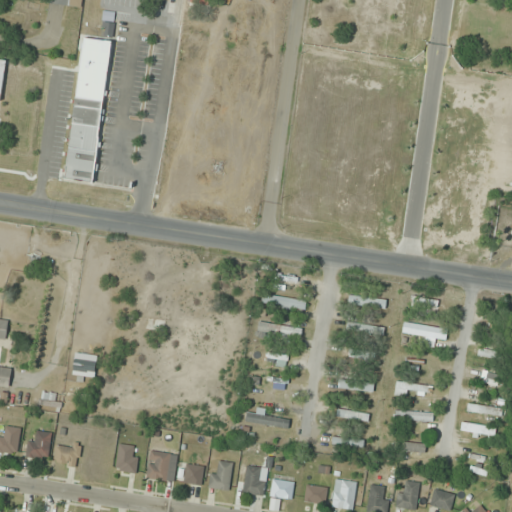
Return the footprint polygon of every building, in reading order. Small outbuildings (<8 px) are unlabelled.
[(81,9),(82,0),(47,0),(47,3),(81,9)] [(113,42),(82,38),(64,180),(95,184),(113,42)] [(306,302),(263,295),(261,306),(304,312),(306,302)] [(438,302),(412,295),(410,304),(436,311),(438,302)] [(386,300),(348,296),(347,306),(385,311),(386,300)] [(0,339),(6,340),(8,313),(0,312),(0,339)] [(257,331),(300,340),(302,331),(259,322),(257,331)] [(342,337),(385,338),(386,325),(343,324),(342,337)] [(427,328),(413,328),(413,337),(427,337),(427,328)] [(0,389),(8,390),(11,369),(0,367),(0,389)] [(406,397),(407,391),(427,393),(428,384),(396,380),(395,396),(406,397)] [(38,412),(59,412),(59,402),(38,402),(38,412)] [(466,413),(499,417),(500,409),(467,405),(466,413)] [(266,410),(257,409),(256,414),(246,412),(245,423),(288,429),(289,420),(265,417),(266,410)] [(336,417),(368,423),(369,415),(338,409),(336,417)] [(433,412),(395,412),(395,421),(433,421),(433,412)] [(495,437),(496,429),(462,423),(461,432),(495,437)] [(21,430),(6,427),(5,437),(0,436),(0,452),(16,455),(21,430)] [(28,441),(27,458),(49,459),(51,433),(37,432),(36,441),(28,441)] [(349,446),(329,440),(327,447),(347,453),(349,446)] [(56,444),(54,464),(78,467),(81,447),(56,444)] [(115,470),(134,474),(139,448),(119,444),(115,470)] [(146,478),(172,482),(177,456),(151,451),(146,478)] [(219,471),(210,471),(209,489),(230,490),(231,463),(220,463),(219,471)] [(200,487),(205,468),(187,464),(182,483),(200,487)] [(242,493),(263,497),(268,469),(247,466),(242,493)] [(270,498),(292,500),(293,482),(272,480),(270,498)] [(352,511),(356,483),(335,480),(331,507),(352,511)] [(418,483),(398,483),(398,510),(418,510),(418,483)] [(324,505),(327,488),(306,485),(304,502),(324,505)] [(382,497),(382,487),(369,486),(367,511),(387,511),(388,497),(382,497)] [(451,510),(454,494),(433,490),(430,507),(451,510)]
